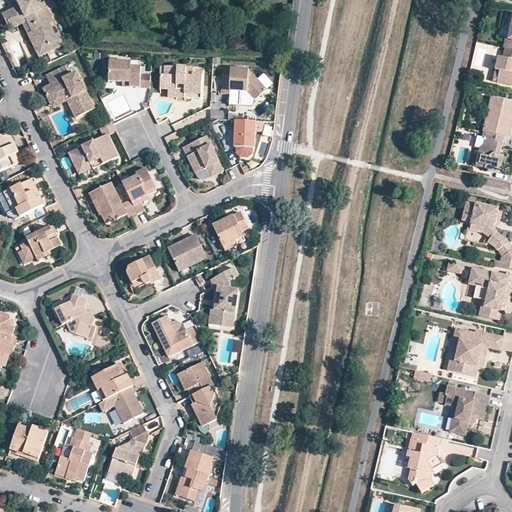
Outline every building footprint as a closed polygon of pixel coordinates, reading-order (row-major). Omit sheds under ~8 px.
[(26,21),(31,19),(34,24),(50,16),(48,12),(44,14),(39,3),(37,0),(16,0),(17,3),(10,6),(11,8),(0,13),(6,25),(8,24),(24,17),(26,21)] [(44,14),(48,12),(43,1),(39,3),(44,14)] [(50,16),(34,24),(37,29),(31,32),(40,49),(47,46),(49,50),(59,45),(49,24),(53,21),(50,16)] [(11,28),(22,24),(24,29),(34,24),(31,19),(26,21),(24,17),(8,24),(11,28)] [(49,24),(59,45),(63,43),(53,21),(49,24)] [(34,24),(24,29),(37,56),(49,50),(47,46),(40,49),(31,32),(37,29),(34,24)] [(511,48),(505,47),(503,57),(499,56),(496,70),(499,71),(498,80),(511,83),(511,48)] [(110,76),(111,63),(104,62),(103,75),(110,76)] [(131,84),(130,87),(140,88),(142,69),(131,68),(132,64),(111,63),(110,76),(109,82),(123,83),(131,84)] [(69,96),(84,89),(75,72),(68,75),(64,66),(46,75),(50,84),(43,87),(49,100),(67,91),(69,96)] [(186,94),(185,98),(201,99),(203,75),(193,74),(194,68),(166,66),(165,76),(162,75),(161,88),(169,89),(182,90),(181,93),(186,94)] [(258,100),(269,90),(250,71),(232,70),(232,77),(223,77),(222,95),(231,95),(231,91),(241,92),(244,92),(249,92),(253,97),(255,100),(258,100)] [(75,117),(93,108),(84,89),(69,96),(70,98),(66,100),(75,117)] [(182,90),(169,89),(169,97),(185,98),(186,94),(181,93),(182,90)] [(67,91),(49,100),(52,105),(53,106),(66,100),(70,98),(69,96),(67,91)] [(483,130),(502,134),(504,135),(509,136),(511,121),(511,100),(491,96),(483,130)] [(255,120),(235,119),(234,136),(234,147),(254,148),(255,137),(255,129),(255,120)] [(500,142),(502,134),(483,130),(482,136),(485,137),(484,143),(479,146),(478,153),(481,154),(480,160),(485,162),(485,165),(500,169),(504,152),(500,151),(497,150),(498,148),(501,148),(502,142),(500,142)] [(0,172),(25,159),(17,142),(13,144),(11,139),(13,138),(13,136),(11,133),(7,132),(0,135),(0,172)] [(101,157),(103,163),(117,156),(107,133),(70,151),(78,168),(92,161),(101,157)] [(208,134),(187,144),(191,153),(189,154),(198,173),(199,175),(201,177),(203,178),(205,178),(207,177),(213,174),(211,171),(224,164),(208,134)] [(485,137),(482,136),(478,136),(475,145),(479,146),(484,143),(485,137)] [(92,161),(94,165),(95,167),(103,163),(101,157),(92,161)] [(92,161),(78,168),(80,172),(94,165),(92,161)] [(226,168),(224,164),(211,171),(213,174),(226,168)] [(138,175),(124,182),(136,205),(143,201),(142,198),(149,194),(148,191),(157,187),(147,167),(137,172),(138,175)] [(18,209),(21,216),(24,215),(46,204),(42,195),(38,197),(35,190),(39,189),(33,178),(5,191),(14,210),(18,209)] [(107,223),(128,213),(112,181),(89,192),(93,201),(97,199),(104,213),(103,214),(107,223)] [(17,218),(21,216),(18,209),(14,210),(5,191),(3,192),(1,197),(12,217),(17,218)] [(97,199),(93,201),(101,215),(103,214),(104,213),(97,199)] [(493,225),(497,209),(497,207),(475,202),(474,203),(464,201),(460,219),(468,221),(467,228),(480,231),(480,233),(488,237),(487,240),(495,244),(499,241),(502,245),(508,240),(505,236),(495,230),(496,228),(492,227),(493,225)] [(235,240),(241,236),(238,231),(248,226),(238,211),(212,226),(225,250),(237,243),(235,240)] [(51,249),(62,244),(57,232),(59,231),(55,223),(28,237),(29,240),(21,244),(23,248),(27,255),(34,251),(37,257),(38,259),(48,254),(45,248),(48,247),(49,250),(51,249)] [(185,264),(189,265),(208,256),(197,234),(189,238),(191,241),(186,243),(184,240),(170,247),(179,266),(185,264)] [(508,240),(502,245),(499,247),(503,254),(511,249),(511,244),(509,240),(508,240)] [(27,255),(23,248),(18,251),(25,263),(37,257),(34,251),(27,255)] [(511,249),(503,254),(501,265),(511,267),(511,249)] [(145,283),(148,283),(151,282),(152,283),(162,278),(151,256),(134,264),(132,265),(130,267),(129,269),(129,271),(129,273),(134,282),(142,279),(143,280),(144,281),(145,283)] [(448,261),(446,268),(461,271),(463,264),(448,261)] [(220,283),(221,283),(217,303),(238,307),(241,286),(232,285),(234,276),(241,273),(237,264),(216,274),(220,283)] [(468,282),(476,285),(479,285),(477,293),(483,295),(481,297),(478,313),(498,318),(501,303),(506,286),(509,287),(511,287),(511,276),(472,266),(468,282)] [(232,285),(241,286),(242,276),(241,273),(234,276),(232,285)] [(142,279),(134,282),(137,288),(148,283),(145,283),(144,281),(143,280),(142,279)] [(479,285),(476,285),(473,295),(481,297),(483,295),(477,293),(479,285)] [(89,298),(75,293),(72,301),(56,308),(64,324),(68,323),(71,328),(95,316),(92,309),(89,311),(84,313),(81,306),(84,305),(87,306),(89,298)] [(238,307),(217,303),(217,306),(213,306),(211,317),(228,319),(227,324),(235,325),(238,307)] [(17,326),(12,318),(8,317),(9,313),(0,310),(0,339),(11,343),(12,343),(15,335),(14,334),(17,326)] [(95,316),(71,328),(73,331),(84,335),(89,323),(93,325),(96,318),(95,316)] [(170,355),(194,343),(187,328),(178,333),(175,334),(173,329),(175,328),(172,320),(157,327),(170,355)] [(89,323),(84,335),(88,337),(93,325),(89,323)] [(458,350),(462,331),(456,329),(452,349),(458,350)] [(474,334),(462,331),(458,350),(456,359),(452,358),(450,368),(476,374),(478,365),(483,366),(484,358),(479,356),(481,346),(487,348),(500,350),(503,337),(475,331),(474,334)] [(11,343),(0,339),(0,349),(7,352),(11,343)] [(484,358),(487,348),(481,346),(479,356),(484,358)] [(0,370),(0,371),(3,364),(6,365),(11,353),(7,352),(0,349),(0,370)] [(186,389),(189,388),(192,394),(214,384),(204,361),(179,373),(186,389)] [(119,363),(116,364),(123,376),(125,375),(119,363)] [(107,385),(112,395),(134,385),(128,373),(125,375),(123,376),(116,364),(92,376),(98,389),(107,385)] [(415,371),(414,380),(432,382),(434,373),(415,371)] [(214,384),(192,394),(200,415),(199,416),(203,425),(212,421),(211,419),(222,414),(224,402),(218,387),(216,387),(214,384)] [(447,384),(446,392),(448,393),(446,402),(446,404),(454,406),(458,409),(456,416),(458,417),(457,424),(459,425),(457,431),(466,433),(469,422),(473,423),(474,416),(484,418),(490,394),(476,391),(473,400),(467,399),(470,389),(447,384)] [(98,389),(103,400),(111,396),(112,395),(107,385),(98,389)] [(144,412),(134,393),(137,391),(134,385),(112,395),(111,396),(103,400),(99,402),(102,408),(114,403),(123,423),(144,412)] [(448,393),(446,392),(440,391),(437,400),(446,402),(448,393)] [(123,423),(114,403),(102,408),(112,428),(123,423)] [(458,417),(456,416),(453,416),(450,429),(457,431),(459,425),(457,424),(458,417)] [(32,430),(34,426),(21,422),(20,426),(32,430)] [(151,436),(145,425),(125,435),(129,443),(119,448),(119,450),(117,450),(111,469),(123,473),(134,477),(141,457),(143,458),(146,449),(151,436)] [(24,454),(39,460),(49,432),(34,426),(32,430),(20,426),(11,450),(15,452),(14,455),(23,458),(24,454)] [(76,474),(75,477),(85,481),(95,453),(88,451),(91,443),(94,434),(77,428),(74,437),(73,437),(70,445),(74,447),(70,459),(61,456),(55,473),(67,477),(69,471),(76,474)] [(438,436),(414,430),(405,466),(411,467),(416,468),(413,480),(410,482),(412,485),(415,484),(420,492),(434,484),(430,478),(433,468),(444,462),(438,451),(434,452),(432,449),(434,445),(434,442),(436,443),(438,436)] [(74,447),(70,445),(65,444),(61,456),(70,459),(74,447)] [(176,494),(195,502),(199,491),(204,493),(214,465),(212,464),(214,457),(191,448),(185,468),(189,469),(187,477),(182,475),(176,494)] [(23,458),(38,463),(39,460),(24,454),(23,458)] [(416,468),(411,467),(408,478),(410,482),(413,480),(416,468)] [(69,471),(67,477),(74,480),(75,477),(76,474),(69,471)]
